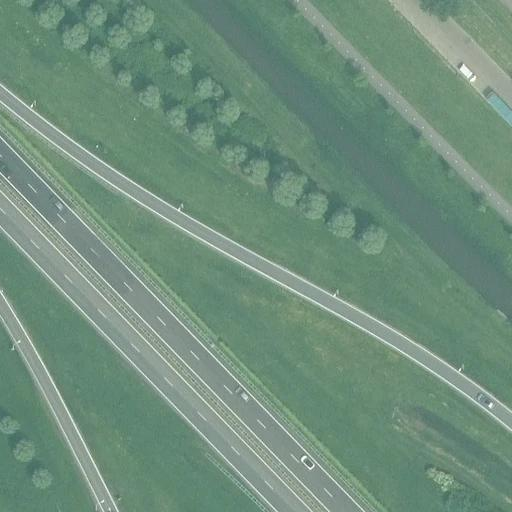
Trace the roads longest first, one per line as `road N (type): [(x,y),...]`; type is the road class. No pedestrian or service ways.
road 1 (trunk): [(511,423),(472,390),(156,207),(0,91)]
road 2 (trunk): [(345,511),(0,156)]
road 3 (trunk): [(0,209),(293,511)]
road 4 (trunk): [(0,302),(116,511)]
road 5 (residential): [(511,98),(416,0)]
